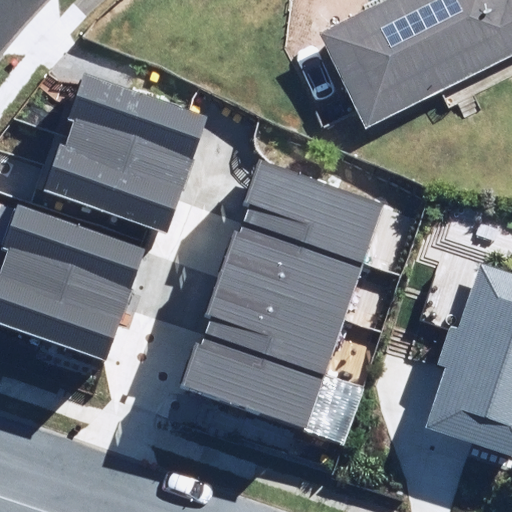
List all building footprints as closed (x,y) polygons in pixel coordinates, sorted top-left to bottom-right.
[(511,0),(380,0),(321,30),(371,127),(511,55),(511,0)] [(96,76),(57,189),(147,220),(186,107),(96,76)] [(278,161),(200,385),(286,415),(327,300),(344,306),(382,197),(278,161)] [(22,239),(0,304),(0,315),(109,352),(146,241),(12,197),(1,232),(22,239)] [(437,364),(450,368),(433,422),(511,445),(511,286),(478,276),(464,321),(451,317),(437,364)]
